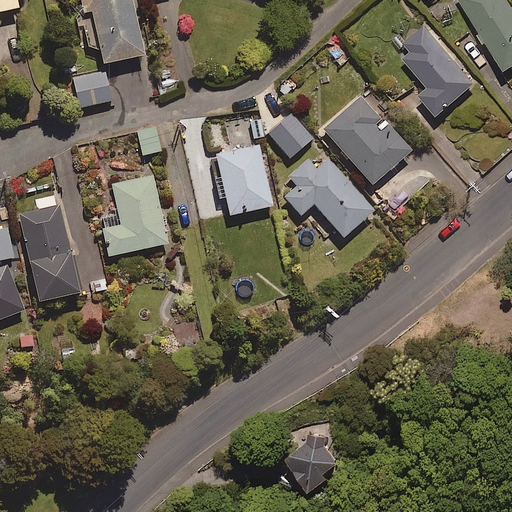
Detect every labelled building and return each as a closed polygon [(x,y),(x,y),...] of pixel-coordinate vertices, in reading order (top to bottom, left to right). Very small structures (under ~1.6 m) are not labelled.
[(0,0),(0,19),(17,16),(14,0),(0,0)] [(145,64),(134,0),(79,0),(83,21),(91,19),(100,72),(145,64)] [(511,16),(501,0),(462,0),(458,3),(508,77),(511,74),(511,16)] [(475,90),(423,28),(403,45),(411,55),(403,61),(430,93),(420,101),(437,122),(475,90)] [(110,108),(105,75),(72,81),(77,113),(110,108)] [(412,158),(363,101),(324,135),(373,192),(412,158)] [(313,144),(292,119),(268,139),(290,164),(313,144)] [(232,155),(214,159),(229,224),(274,214),(253,122),(226,128),(232,155)] [(160,158),(156,131),(137,134),(141,160),(160,158)] [(328,166),(317,176),(308,165),(288,182),(297,192),(284,203),(300,222),(313,211),(343,245),(373,218),(328,166)] [(167,250),(153,180),(112,189),(120,231),(103,235),(109,262),(167,250)] [(83,299),(62,209),(23,219),(45,308),(83,299)] [(12,231),(0,231),(0,266),(16,265),(12,231)] [(0,325),(27,315),(9,267),(0,269),(0,325)] [(321,472),(338,474),(343,431),(296,425),(290,479),(320,482),(321,472)]
